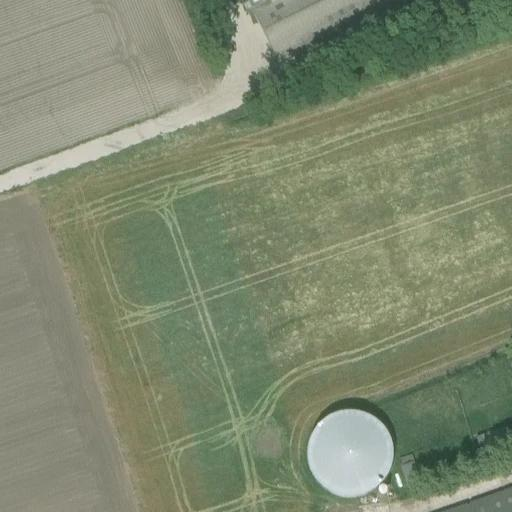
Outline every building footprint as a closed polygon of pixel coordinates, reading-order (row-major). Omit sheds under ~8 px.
[(244,0),(277,66),(408,0),(244,0)] [(329,481),(339,488),(351,491),(364,489),(375,484),(384,475),(389,464),(391,451),(387,439),(380,429),(370,421),(358,418),(347,418),(336,422),(327,429),(321,438),(317,449),(318,460),(321,471),(329,481)] [(483,460),(511,449),(511,427),(476,439),(483,460)] [(420,486),(413,464),(399,469),(406,490),(420,486)] [(511,511),(511,488),(443,511),(511,511)]
